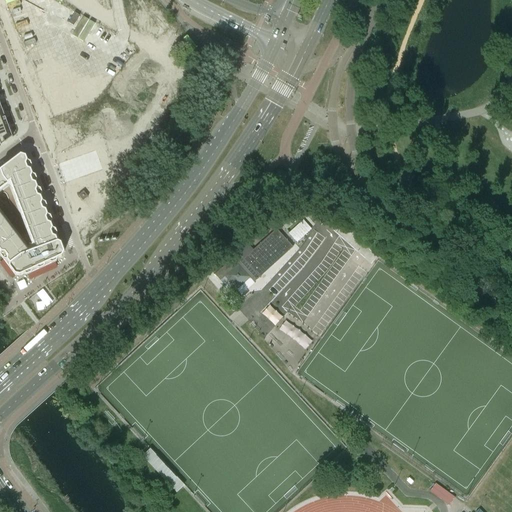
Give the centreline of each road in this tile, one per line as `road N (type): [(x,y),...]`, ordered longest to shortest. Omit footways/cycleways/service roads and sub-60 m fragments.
road 1 (secondary): [(0,416),(118,305),(243,154),(308,44)]
road 2 (secondary): [(275,43),(189,185),(92,298),(0,384)]
road 3 (unknown): [(511,260),(413,197),(393,157),(383,105),(419,0)]
road 4 (unclassified): [(511,307),(366,199)]
road 5 (unknown): [(351,136),(221,66),(231,46)]
road 6 (unclassified): [(353,51),(334,88),(333,129),(346,175),(366,199)]
road 7 (unclassified): [(366,199),(350,129),(353,51)]
road 8 (residential): [(81,254),(33,130)]
